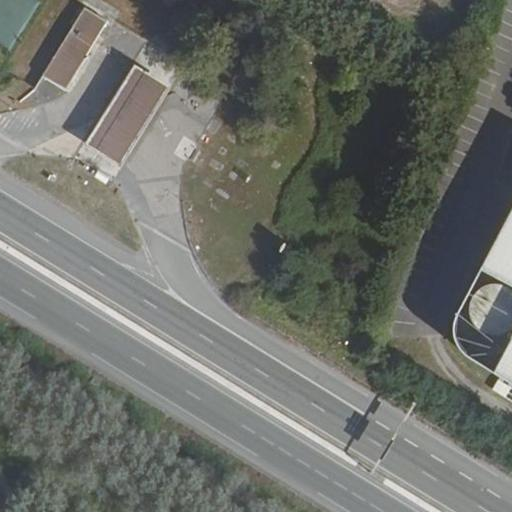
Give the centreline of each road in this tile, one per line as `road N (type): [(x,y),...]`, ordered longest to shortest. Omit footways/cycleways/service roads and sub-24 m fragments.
road 1 (primary): [(493,511),(0,204)]
road 2 (primary): [(0,283),(366,511)]
road 3 (unknown): [(511,48),(399,347)]
